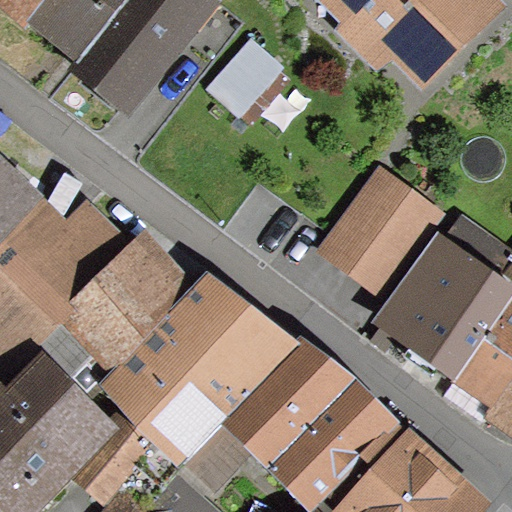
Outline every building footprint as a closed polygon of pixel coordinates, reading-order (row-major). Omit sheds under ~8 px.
[(38,0),(0,0),(0,2),(21,20),(26,15),(38,0)] [(72,54),(118,0),(38,0),(26,15),(72,54)] [(118,0),(72,54),(67,60),(126,110),(219,0),(118,0)] [(320,0),(340,20),(334,25),(376,66),(388,53),(420,85),(502,2),(500,0),(320,0)] [(279,68),(251,43),(209,90),(237,115),(279,68)] [(0,234),(42,191),(0,150),(0,234)] [(332,251),(379,286),(429,218),(382,183),(332,251)] [(0,368),(3,372),(57,316),(54,314),(129,236),(85,194),(66,214),(42,191),(0,234),(0,368)] [(375,309),(455,367),(511,288),(511,272),(506,269),(511,260),(511,249),(460,212),(448,230),(438,223),(375,309)] [(91,349),(107,364),(194,273),(141,223),(129,236),(54,314),(57,316),(91,349)] [(220,415),(300,332),(267,301),(206,261),(194,273),(107,364),(95,376),(180,457),(220,415)] [(511,288),(455,367),(449,375),(487,403),(511,368),(511,288)] [(0,368),(0,511),(29,511),(72,469),(123,415),(73,367),(91,349),(57,316),(3,372),(0,368)] [(267,460),(269,459),(358,366),(341,350),(306,327),(300,332),(220,415),(253,447),(267,460)] [(358,366),(269,459),(313,501),(364,448),(373,456),(411,416),(358,366)] [(511,368),(487,403),(483,409),(511,429),(511,368)] [(153,443),(123,415),(72,469),(101,497),(153,443)] [(253,447),(220,415),(180,457),(214,489),(253,447)] [(473,511),(491,494),(411,416),(373,456),(330,500),(342,511),(473,511)] [(220,511),(181,474),(149,506),(156,511),(220,511)] [(122,484),(98,511),(137,511),(145,503),(122,484)] [(319,511),(310,501),(298,511),(319,511)] [(145,503),(137,511),(156,511),(149,506),(145,503)]
